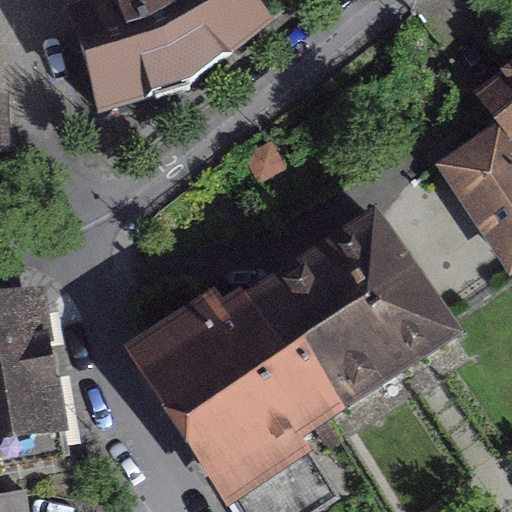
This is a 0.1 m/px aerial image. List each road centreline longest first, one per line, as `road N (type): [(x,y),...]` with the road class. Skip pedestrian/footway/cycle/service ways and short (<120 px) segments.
road 1 (residential): [(73,228),(127,203),(378,0)]
road 2 (residential): [(186,511),(126,407),(73,228)]
road 3 (residential): [(73,228),(13,0)]
